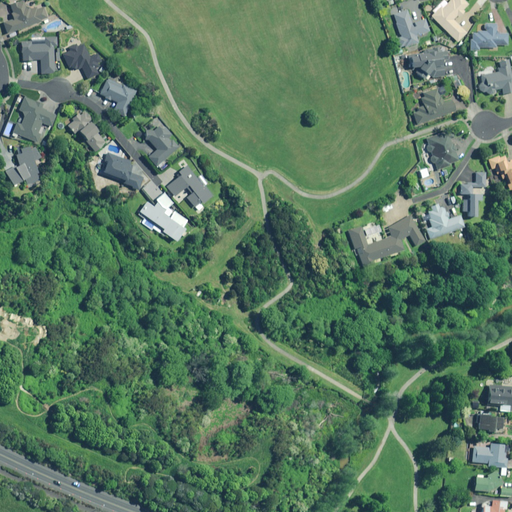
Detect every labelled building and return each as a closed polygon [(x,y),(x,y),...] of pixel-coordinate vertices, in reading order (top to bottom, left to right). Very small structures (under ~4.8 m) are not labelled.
[(40,20),(45,18),(41,7),(35,9),(34,7),(25,10),(21,0),(7,6),(12,20),(1,24),(5,35),(41,21),(40,20)] [(449,0),(446,4),(441,0),(430,12),(431,12),(428,15),(456,42),(465,33),(452,20),(456,16),(457,17),(463,12),(461,10),(467,5),(461,0),(449,0)] [(402,47),(403,48),(417,43),(415,36),(427,32),(423,20),(410,24),(406,10),(393,14),(400,36),(396,38),(399,48),(402,47)] [(468,51),(470,51),(470,56),(477,56),(477,51),(484,50),(484,48),(495,48),(495,46),(506,46),(506,34),(494,34),(494,23),(482,24),(482,27),(479,27),(479,30),(470,30),(470,39),(468,39),(468,51)] [(43,37),(43,41),(42,41),(42,43),(31,43),(31,41),(18,41),(18,54),(21,54),(21,61),(38,61),(38,74),(52,74),(53,72),(59,72),(59,65),(54,65),(54,61),(59,61),(59,52),(53,52),(53,47),(56,46),(57,37),(43,37)] [(84,81),(99,74),(96,69),(101,66),(99,63),(101,62),(97,52),(95,52),(89,55),(82,40),(66,47),(68,50),(60,54),(67,69),(68,69),(71,75),(80,72),(84,81)] [(415,67),(412,74),(423,80),(443,77),(440,60),(446,59),(444,50),(405,55),(406,64),(407,68),(415,67)] [(478,90),(482,92),(485,92),(488,94),(492,93),(494,90),(501,88),(502,93),(511,91),(511,82),(508,59),(497,61),(499,71),(479,74),(481,82),(479,82),(477,86),(478,90)] [(110,80),(105,78),(97,95),(115,103),(111,112),(122,117),(134,91),(110,80)] [(441,85),(420,93),(421,96),(417,97),(419,105),(414,107),(416,111),(410,113),(414,125),(453,112),(449,98),(443,101),(440,94),(444,92),(441,85)] [(44,108),(41,106),(42,105),(23,97),(18,109),(17,111),(20,112),(19,115),(22,116),(21,119),(19,124),(14,122),(10,133),(35,143),(39,134),(36,133),(41,123),(49,127),(54,114),(43,110),(44,108)] [(96,133),(97,133),(96,132),(88,121),(91,119),(84,111),(80,114),(77,109),(73,112),(74,115),(63,123),(72,134),(76,131),(85,142),(96,133)] [(156,166),(158,168),(163,163),(162,161),(176,147),(167,137),(170,135),(156,120),(140,134),(154,150),(145,158),(154,167),(156,166)] [(449,130),(447,131),(424,138),(426,145),(424,146),(427,154),(429,153),(430,156),(428,157),(431,166),(433,166),(435,171),(450,166),(449,163),(457,160),(454,152),(456,151),(454,143),(451,143),(450,138),(452,138),(449,130)] [(96,133),(85,142),(93,152),(101,146),(102,141),(96,133)] [(26,149),(25,148),(11,151),(15,167),(2,173),(9,186),(20,181),(22,188),(33,186),(32,182),(34,181),(29,160),(36,159),(34,148),(26,149)] [(132,161),(104,150),(100,161),(105,163),(102,173),(124,181),(132,161)] [(499,157),(498,156),(486,160),(489,170),(492,168),(494,173),(500,170),(508,191),(511,189),(511,159),(505,162),(503,156),(499,157)] [(201,188),(184,166),(176,172),(178,175),(163,186),(171,197),(183,188),(187,194),(183,198),(191,208),(198,202),(200,204),(210,196),(203,187),(201,188)] [(429,175),(427,169),(418,172),(419,178),(429,175)] [(438,172),(440,178),(448,175),(445,169),(438,172)] [(141,178),(129,173),(124,186),(136,191),(141,178)] [(470,194),(471,187),(483,188),(483,173),(474,173),(474,183),(466,183),(465,185),(458,185),(458,194),(462,195),(461,212),(465,212),(465,217),(473,217),(474,201),(481,201),(481,195),(470,194)] [(161,193),(150,206),(145,202),(137,213),(161,230),(160,232),(173,242),(182,229),(179,228),(185,220),(171,211),(166,218),(161,214),(171,203),(161,193)] [(437,209),(436,205),(429,207),(431,211),(426,212),(428,219),(427,220),(429,228),(424,230),(427,240),(462,227),(458,216),(446,220),(442,207),(437,209)] [(372,265),(372,263),(371,261),(402,250),(398,240),(408,236),(411,246),(420,243),(411,217),(385,226),(389,237),(365,245),(359,227),(346,231),(352,249),(353,249),(355,255),(360,269),(361,270),(362,270),(363,270),(364,270),(365,269),(366,269),(367,269),(368,268),(369,268),(370,267),(371,266),(372,266),(372,265)] [(486,404),(509,405),(510,399),(511,399),(511,388),(511,384),(487,383),(486,404)] [(502,417),(489,416),(490,412),(478,411),(478,414),(476,414),(475,429),(485,430),(484,433),(496,434),(496,429),(501,430),(502,419),(502,417)] [(507,454),(508,445),(488,444),(471,443),(469,462),(486,463),(486,467),(505,468),(505,459),(503,459),(503,453),(507,454)] [(485,478),(482,478),(474,478),(473,491),(490,492),(501,485),(493,471),(485,476),(485,478)] [(509,489),(498,488),(498,497),(509,497),(509,489)] [(504,502),(489,501),(488,507),(481,506),(480,511),(502,511),(502,510),(504,510),(504,502)]
